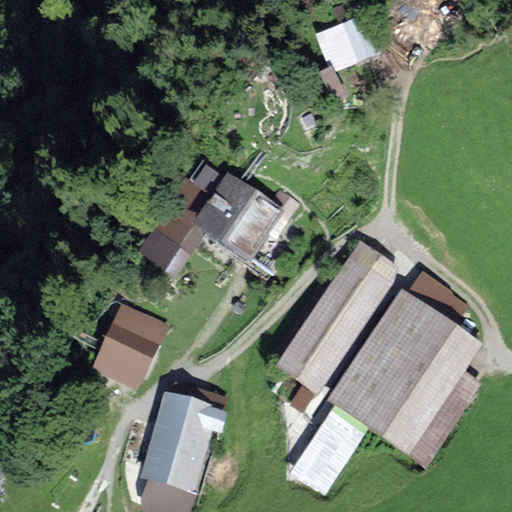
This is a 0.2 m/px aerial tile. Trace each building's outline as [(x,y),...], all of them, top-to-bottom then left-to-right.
[(367,14),(315,37),(332,76),(384,53),(367,14)] [(233,177),(203,225),(251,255),(265,232),(275,238),(294,207),(281,199),(277,205),(233,177)] [(390,284),(353,260),(276,375),(313,400),(390,284)] [(481,347),(404,297),(335,404),(412,453),(481,347)] [(114,309),(91,367),(139,385),(161,328),(114,309)] [(215,416),(168,400),(141,480),(188,496),(215,416)]
